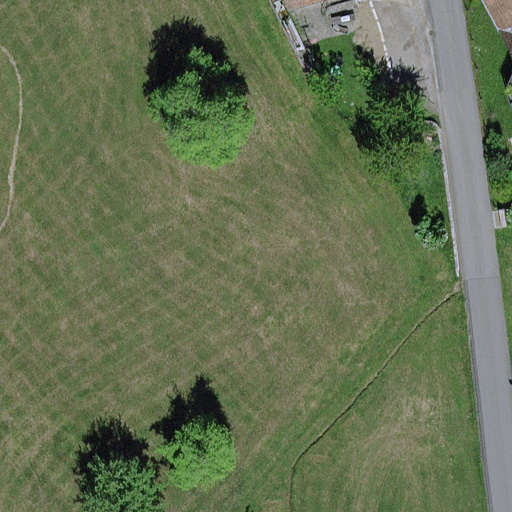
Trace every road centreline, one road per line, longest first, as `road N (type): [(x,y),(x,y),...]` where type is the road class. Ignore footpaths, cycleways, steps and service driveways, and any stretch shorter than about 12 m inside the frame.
road 1 (unclassified): [(473,215),(510,511)]
road 2 (residential): [(443,0),(473,215)]
